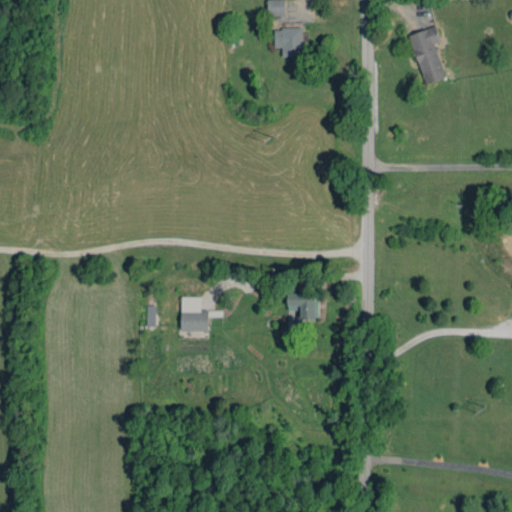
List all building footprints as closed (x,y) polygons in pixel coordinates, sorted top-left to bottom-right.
[(284,0),(266,0),(267,16),(285,16),(284,0)] [(445,77),(434,43),(441,41),(436,26),(408,34),(425,84),(445,77)] [(282,47),(282,57),(302,56),(302,27),(274,28),(274,47),(282,47)] [(318,318),(319,293),(288,293),(287,309),(299,310),(299,317),(318,318)] [(208,331),(208,310),(200,310),(201,296),(181,296),(180,331),(208,331)] [(146,326),(156,326),(155,305),(146,305),(146,326)]
